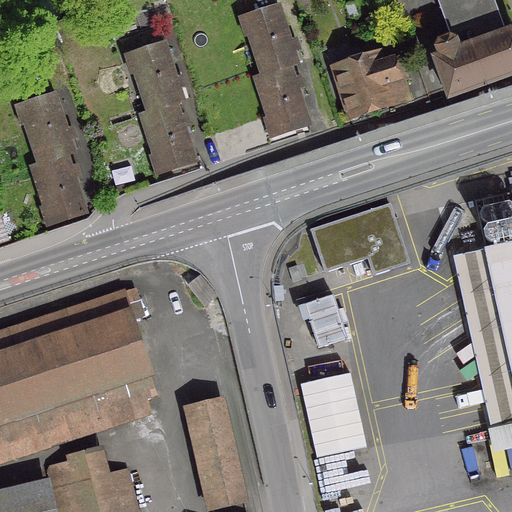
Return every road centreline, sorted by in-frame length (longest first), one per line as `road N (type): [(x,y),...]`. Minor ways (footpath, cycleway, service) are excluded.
road 1 (unclassified): [(126,245),(114,211),(208,172),(511,79)]
road 2 (unclassified): [(288,511),(222,213)]
road 3 (secondary): [(511,122),(272,198)]
road 4 (secondary): [(0,286),(126,245)]
